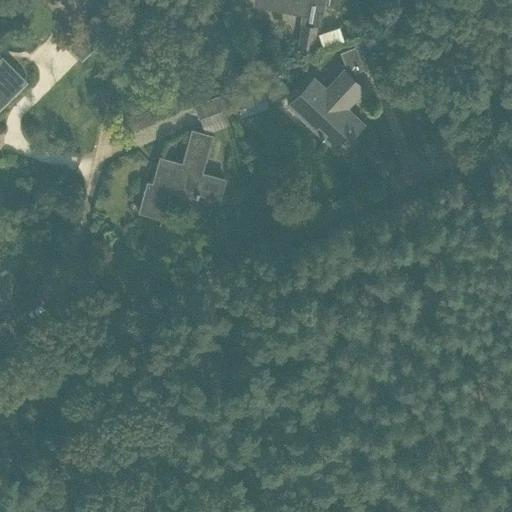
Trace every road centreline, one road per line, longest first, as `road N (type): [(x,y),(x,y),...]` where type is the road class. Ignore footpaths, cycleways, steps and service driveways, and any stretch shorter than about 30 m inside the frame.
road 1 (unclassified): [(0,396),(100,330),(79,241),(126,0)]
road 2 (track): [(100,330),(268,248),(511,155)]
